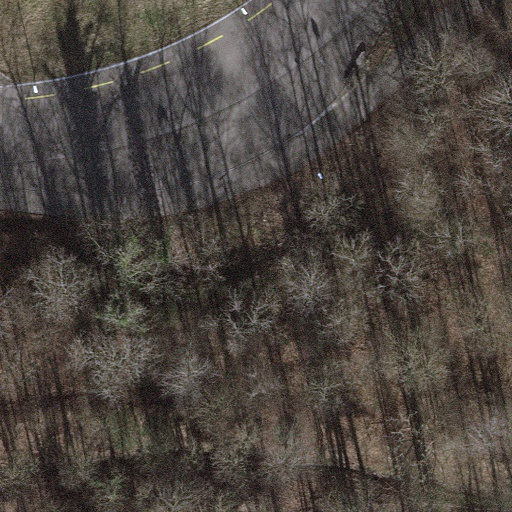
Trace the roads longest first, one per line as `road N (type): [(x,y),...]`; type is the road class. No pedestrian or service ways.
road 1 (track): [(484,0),(307,153),(243,181),(163,103)]
road 2 (secondary): [(0,133),(163,103),(276,45),(328,0)]
